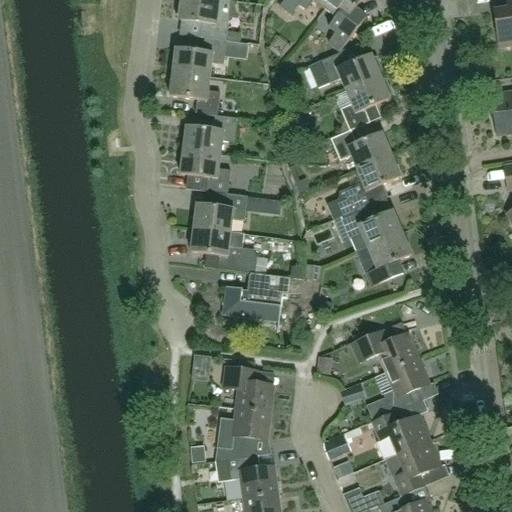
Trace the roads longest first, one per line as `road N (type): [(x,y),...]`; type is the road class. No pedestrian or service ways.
road 1 (unclassified): [(174,352),(151,265),(146,171),(130,118),(145,0)]
road 2 (residential): [(474,291),(434,0)]
road 3 (residential): [(501,511),(474,291)]
road 4 (unclassified): [(336,511),(315,420),(326,384)]
